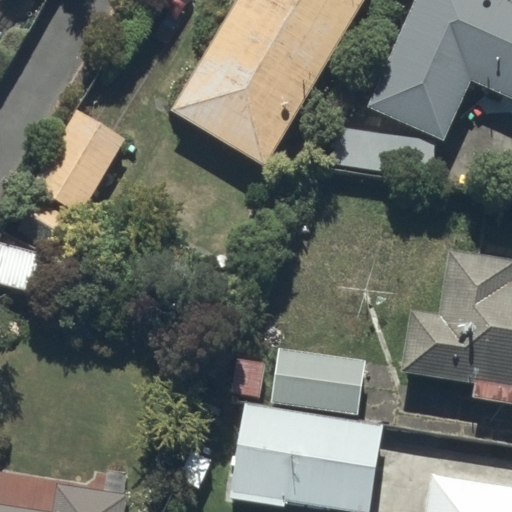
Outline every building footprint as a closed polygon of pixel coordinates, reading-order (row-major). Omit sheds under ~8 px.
[(250,0),(175,127),(270,183),(379,0),(250,0)] [(475,97),(511,113),(511,9),(491,0),(427,0),(372,123),(449,157),(475,97)] [(83,226),(129,150),(81,121),(35,198),(83,226)] [(342,141),(337,175),(434,189),(439,155),(342,141)] [(0,238),(0,279),(34,290),(46,252),(0,238)] [(416,326),(406,389),(480,400),(478,414),(511,419),(511,275),(453,266),(443,330),(416,326)] [(276,416),(362,428),(369,375),(283,363),(276,416)] [(235,405),(263,409),(268,374),(240,370),(235,405)] [(375,511),(386,438),(248,417),(233,511),(238,511),(375,511)] [(511,511),(511,501),(435,490),(432,511),(511,511)] [(132,511),(62,500),(60,511),(132,511)]
